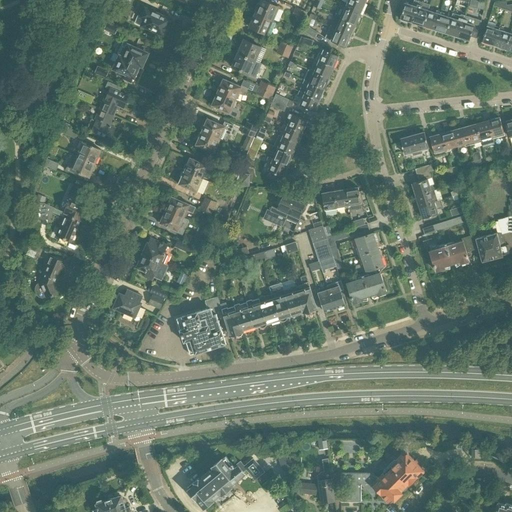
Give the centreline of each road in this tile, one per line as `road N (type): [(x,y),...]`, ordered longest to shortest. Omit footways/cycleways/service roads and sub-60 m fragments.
road 1 (primary): [(511,376),(327,375),(137,402)]
road 2 (residential): [(73,347),(217,0)]
road 3 (primary): [(141,423),(321,399),(511,400)]
road 4 (residential): [(73,347),(106,376),(153,379),(316,357),(427,326)]
road 5 (residential): [(381,167),(321,179),(302,166),(346,59),(377,55)]
road 6 (residential): [(427,326),(381,167)]
road 7 (primary): [(137,402),(0,431)]
road 8 (residential): [(372,109),(511,95)]
road 9 (primary): [(7,455),(141,423)]
road 10 (residential): [(511,65),(386,26)]
